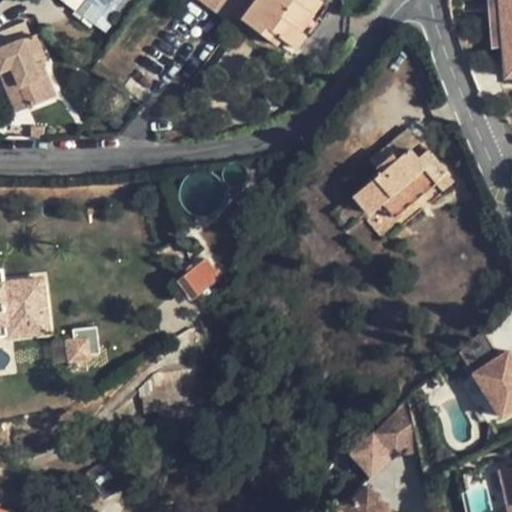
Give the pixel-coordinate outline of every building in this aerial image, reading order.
[(47,0),(70,17),(83,0),(47,0)] [(123,0),(83,0),(70,17),(99,39),(127,3),(123,0)] [(199,0),(234,26),(242,18),(254,0),(199,0)] [(254,0),(242,18),(268,37),(273,31),(280,36),(295,47),(305,34),(300,30),(320,0),(254,0)] [(511,0),(500,0),(506,75),(511,74),(511,0)] [(280,36),(273,31),(268,37),(275,43),(280,36)] [(34,34),(0,47),(0,70),(8,90),(19,85),(28,107),(55,96),(42,62),(35,65),(31,55),(41,51),(34,34)] [(42,62),(45,61),(41,51),(31,55),(35,65),(42,62)] [(19,85),(8,90),(17,111),(28,107),(19,85)] [(350,192),(366,212),(380,201),(391,213),(432,181),(440,188),(450,180),(443,171),(445,169),(428,148),(419,156),(410,147),(416,140),(406,127),(369,159),(378,169),(350,192)] [(206,257),(179,277),(192,295),(220,276),(206,257)] [(0,282),(0,323),(5,323),(6,334),(6,335),(47,330),(42,277),(3,282),(0,282)] [(503,352),(485,324),(462,346),(505,414),(511,410),(511,347),(503,352)] [(93,334),(67,336),(70,359),(95,357),(93,334)] [(187,366),(153,373),(162,419),(186,415),(205,421),(212,390),(191,383),(187,366)] [(34,390),(38,409),(60,404),(78,393),(68,377),(53,386),(34,390)] [(397,455),(376,430),(352,453),(372,476),(397,455)] [(106,457),(86,470),(103,495),(123,482),(106,457)] [(395,511),(370,482),(336,511),(337,511),(395,511)]
